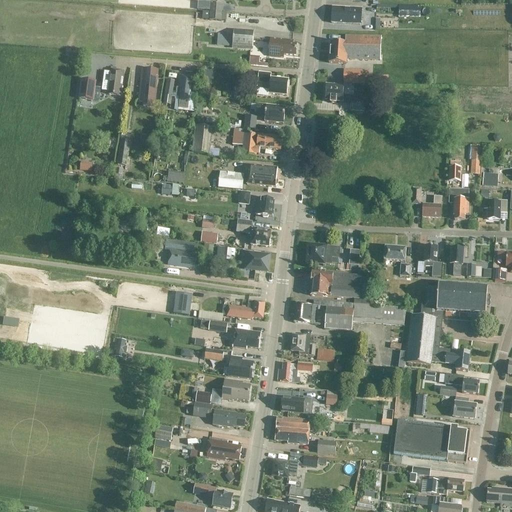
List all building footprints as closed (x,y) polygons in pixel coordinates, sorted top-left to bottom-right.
[(210,12),(222,13),(222,5),(210,4),(210,12)] [(409,18),(420,18),(420,6),(409,6),(409,18)] [(332,7),(331,24),(361,26),(362,9),(332,7)] [(221,21),(222,13),(210,12),(203,12),(202,20),(221,21)] [(253,48),(254,32),(234,31),(232,47),(253,48)] [(381,38),(345,36),(345,43),(330,43),(329,63),(346,65),(346,60),(380,61),(381,38)] [(293,41),(271,39),(269,57),(283,58),(284,55),(296,56),(297,45),(293,44),(293,41)] [(373,63),(373,78),(388,78),(389,64),(373,63)] [(158,70),(142,69),(139,103),(143,104),(143,107),(154,108),(158,70)] [(124,72),(109,70),(109,73),(105,72),(102,91),(109,92),(109,95),(118,96),(119,93),(121,93),(124,72)] [(358,84),(358,71),(343,71),(343,84),(358,84)] [(271,75),(259,73),(257,89),(269,90),(269,94),(287,96),(288,87),(289,88),(290,82),(288,82),(288,81),(271,79),(271,75)] [(194,78),(180,76),(178,89),(177,88),(176,98),(180,98),(180,101),(189,102),(189,99),(192,99),(194,78)] [(82,80),(79,100),(99,102),(101,88),(95,88),(96,82),(82,80)] [(163,105),(171,107),(175,81),(167,80),(165,96),(164,96),(163,105)] [(344,86),(326,85),(326,87),(325,87),(324,92),(325,93),(325,100),(331,100),(331,104),(336,104),(336,102),(342,103),(342,102),(357,104),(357,97),(343,96),(344,86)] [(381,88),(382,103),(392,103),(392,87),(381,88)] [(448,106),(448,91),(427,90),(427,106),(448,106)] [(266,106),(266,107),(257,106),(256,114),(265,115),(264,122),(283,124),(285,108),(266,106)] [(245,117),(244,129),(255,130),(256,118),(245,117)] [(209,153),(212,127),(196,124),(192,151),(209,153)] [(265,136),(259,136),(259,135),(247,134),(247,131),(235,130),(233,145),(243,147),(242,159),(256,161),(256,154),(259,155),(260,149),(265,149),(281,150),(282,138),(265,136)] [(130,142),(121,140),(117,165),(127,166),(130,142)] [(158,154),(167,156),(170,145),(160,143),(158,154)] [(331,169),(328,211),(358,213),(359,199),(360,190),(348,189),(349,163),(358,164),(357,179),(402,182),(402,175),(426,177),(427,155),(414,154),(414,146),(362,143),(361,155),(351,154),(350,159),(338,158),(337,169),(331,169)] [(472,146),(471,161),(474,161),(479,161),(480,146),(472,146)] [(471,161),(471,175),(480,175),(481,166),(481,161),(479,161),(474,161),(471,161)] [(93,164),(80,162),(79,170),(92,172),(93,164)] [(450,162),(449,182),(456,182),(456,176),(459,176),(460,163),(450,162)] [(276,188),(276,186),(278,186),(278,182),(277,180),(278,169),(249,166),(247,185),(276,188)] [(218,188),(243,191),(244,175),(220,172),(218,188)] [(168,182),(183,183),(184,175),(168,174),(168,182)] [(493,188),(495,175),(483,174),(482,187),(493,188)] [(162,195),(178,196),(179,186),(173,185),(173,186),(162,185),(162,195)] [(412,205),(419,206),(420,206),(421,190),(413,189),(412,205)] [(469,191),(449,190),(449,204),(454,204),(454,216),(455,216),(455,221),(465,221),(465,216),(468,217),(468,200),(469,191)] [(489,191),(481,191),(481,199),(489,199),(489,191)] [(251,193),(240,192),(239,205),(249,206),(251,193)] [(423,218),(440,219),(441,198),(434,197),(434,206),(423,205),(423,218)] [(256,216),(273,217),(274,201),(258,199),(256,216)] [(508,202),(496,201),(496,203),(485,203),(485,210),(488,210),(488,220),(500,221),(500,214),(507,214),(508,202)] [(215,221),(203,220),(202,228),(214,230),(215,221)] [(251,246),(269,248),(271,232),(252,230),(252,223),(238,221),(237,233),(250,235),(250,237),(252,238),(251,246)] [(116,223),(116,231),(131,231),(131,223),(116,223)] [(202,233),(201,243),(217,245),(218,235),(202,233)] [(194,245),(166,241),(165,250),(170,251),(168,265),(191,268),(192,266),(195,266),(196,257),(193,256),(194,245)] [(339,259),(339,257),(340,248),(326,247),(326,246),(308,245),(306,263),(324,264),(332,265),(332,258),(339,259)] [(437,248),(425,247),(424,263),(425,263),(424,267),(433,268),(432,277),(441,278),(442,264),(436,264),(437,248)] [(232,249),(218,248),(217,255),(231,257),(232,249)] [(400,277),(411,278),(411,266),(405,265),(406,249),(385,248),(384,262),(401,263),(400,277)] [(462,265),(464,249),(452,249),(450,264),(454,265),(453,276),(460,277),(461,265),(462,265)] [(350,250),(349,266),(350,266),(350,272),(358,273),(358,269),(358,266),(359,265),(360,251),(351,251),(350,250)] [(268,272),(269,260),(270,256),(248,253),(246,270),(268,272)] [(510,273),(511,273),(511,254),(498,253),(497,259),(506,260),(506,267),(511,267),(510,273)] [(466,278),(476,278),(476,265),(467,265),(466,278)] [(491,270),(484,270),(483,279),(491,279),(491,270)] [(507,271),(493,270),(492,280),(506,281),(507,271)] [(361,276),(313,273),(311,296),(355,299),(354,304),(371,305),(371,298),(360,297),(361,276)] [(487,295),(487,288),(438,285),(438,289),(427,288),(426,304),(422,304),(421,317),(425,317),(425,316),(443,318),(443,312),(486,315),(486,308),(490,308),(490,296),(487,295)] [(175,300),(173,314),(190,317),(192,302),(175,300)] [(324,329),(351,332),(354,305),(314,301),(313,305),(296,304),(294,323),(314,325),(316,306),(326,308),(324,329)] [(265,304),(249,302),(248,309),(228,306),(227,317),(252,321),(253,318),(263,320),(265,304)] [(353,323),(404,327),(405,309),(354,305),(353,323)] [(421,317),(412,316),(407,364),(431,366),(431,362),(456,365),(456,371),(468,372),(470,353),(458,352),(457,356),(451,355),(451,351),(439,350),(443,318),(425,316),(425,317),(421,317)] [(201,321),(200,329),(209,330),(210,322),(201,321)] [(209,332),(226,334),(228,325),(210,322),(209,330),(209,332)] [(261,334),(235,331),(233,348),(247,350),(247,348),(259,350),(261,334)] [(310,336),(304,335),(303,337),(293,336),(291,352),(299,353),(299,355),(314,357),(315,347),(309,347),(310,336)] [(115,345),(114,351),(116,352),(114,358),(123,359),(124,353),(127,354),(128,348),(125,347),(126,341),(118,340),(117,345),(115,345)] [(224,352),(206,349),(204,360),(222,362),(224,352)] [(317,359),(334,361),(335,353),(333,351),(318,350),(317,359)] [(406,353),(401,353),(398,368),(404,369),(406,353)] [(229,377),(251,380),(254,363),(242,362),(243,358),(232,357),(229,377)] [(312,373),(313,365),(298,364),(298,366),(293,366),(294,365),(283,365),(283,371),(279,371),(278,382),(296,384),(297,371),(312,373)] [(425,381),(435,382),(436,374),(426,372),(425,381)] [(445,385),(463,387),(462,394),(478,396),(480,383),(464,381),(464,378),(446,375),(445,385)] [(243,383),(225,380),(222,400),(237,402),(237,400),(248,402),(251,386),(243,385),(243,383)] [(440,396),(456,398),(457,389),(441,387),(440,396)] [(198,389),(194,388),(192,402),(211,404),(212,394),(197,392),(198,389)] [(326,406),(337,407),(337,397),(327,396),(326,406)] [(282,398),(281,412),(303,415),(312,416),(313,399),(304,398),(303,400),(282,398)] [(453,418),(475,420),(477,406),(468,405),(469,399),(456,398),(453,418)] [(413,415),(415,401),(403,400),(402,414),(413,415)] [(194,410),(193,415),(193,417),(211,420),(213,406),(187,403),(187,406),(195,407),(194,410)] [(415,415),(424,416),(425,409),(416,408),(415,415)] [(233,427),(244,428),(246,417),(238,416),(238,415),(215,412),(213,426),(233,429),(233,427)] [(310,433),(311,421),(277,419),(276,430),(310,433)] [(463,429),(398,420),(393,456),(466,465),(471,429),(470,429),(470,432),(463,432),(463,429)] [(173,429),(157,426),(155,439),(171,441),(173,429)] [(309,446),(310,433),(276,430),(275,441),(288,442),(288,444),(309,446)] [(228,442),(210,439),(207,458),(225,461),(225,459),(239,462),(242,447),(227,445),(228,442)] [(336,443),(318,441),(317,455),(335,456),(336,443)] [(318,464),(326,466),(327,460),(304,456),(303,467),(317,469),(318,464)] [(160,472),(163,462),(151,459),(149,469),(160,472)] [(299,462),(290,461),(289,463),(274,461),(272,476),(288,479),(288,476),(297,477),(299,462)] [(411,474),(410,484),(416,484),(417,476),(429,478),(430,470),(413,468),(412,474),(411,474)] [(226,478),(229,483),(235,479),(232,475),(226,478)] [(447,492),(463,493),(465,482),(449,480),(448,481),(443,480),(443,482),(429,480),(427,494),(447,496),(447,492)] [(195,485),(193,495),(214,499),(213,506),(230,509),(230,507),(232,507),(232,504),(231,503),(232,496),(232,495),(229,494),(229,495),(216,493),(217,489),(195,485)] [(500,507),(511,507),(511,490),(492,489),(492,491),(488,491),(487,503),(500,505),(500,507)] [(354,501),(348,492),(340,497),(345,506),(354,501)] [(428,499),(418,497),(417,505),(427,506),(428,499)] [(452,500),(433,498),(432,506),(440,507),(439,511),(460,511),(461,507),(451,506),(452,500)] [(299,511),(300,507),(285,504),(268,501),(265,511),(299,511)] [(176,503),(175,511),(176,511),(205,511),(207,509),(194,507),(176,503)]
